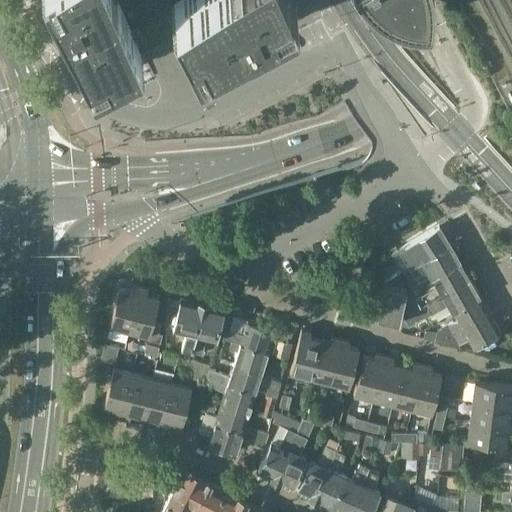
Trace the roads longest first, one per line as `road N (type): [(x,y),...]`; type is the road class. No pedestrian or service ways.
road 1 (residential): [(423,166),(337,47),(170,122),(86,97),(45,58),(3,53)]
road 2 (secondary): [(28,511),(40,432),(45,216)]
road 3 (residential): [(511,368),(396,343),(292,303),(262,259)]
road 4 (secondary): [(272,160),(511,54)]
road 5 (residential): [(309,511),(209,463),(89,433)]
road 6 (secondary): [(272,160),(129,173),(39,171)]
road 7 (secondary): [(11,213),(0,411)]
road 8 (unclassified): [(262,259),(423,166)]
road 9 (residential): [(511,306),(423,166)]
road 10 (unclassified): [(135,210),(155,231),(220,267),(262,259)]
road 11 (secondary): [(135,210),(272,160)]
